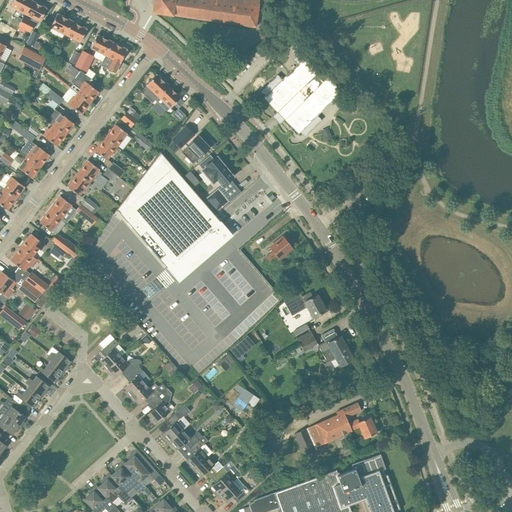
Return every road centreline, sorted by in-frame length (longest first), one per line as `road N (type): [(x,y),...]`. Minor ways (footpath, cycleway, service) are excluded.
road 1 (tertiary): [(438,470),(394,358),(317,225),(237,124),(155,45)]
road 2 (residential): [(0,245),(155,45)]
road 3 (residential): [(136,429),(98,385),(72,387),(0,475)]
